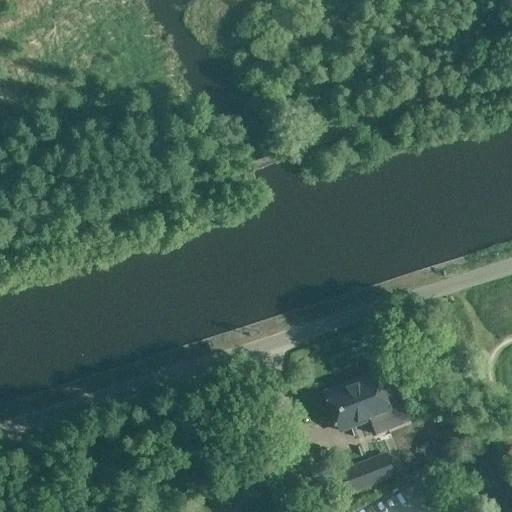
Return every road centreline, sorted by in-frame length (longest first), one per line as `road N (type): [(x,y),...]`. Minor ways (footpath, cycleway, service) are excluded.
road 1 (tertiary): [(0,431),(258,348)]
road 2 (tertiary): [(258,348),(511,267)]
road 3 (track): [(104,511),(137,488),(286,417)]
